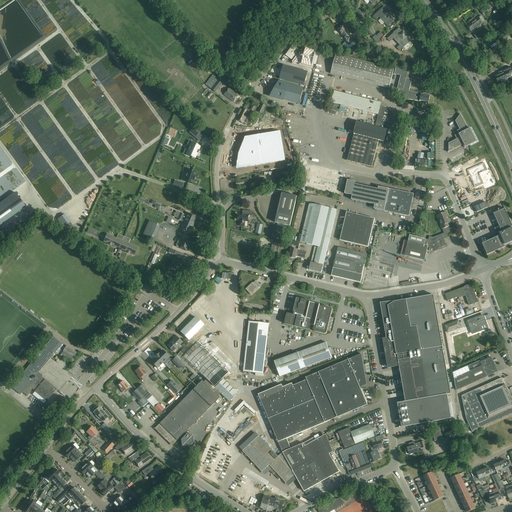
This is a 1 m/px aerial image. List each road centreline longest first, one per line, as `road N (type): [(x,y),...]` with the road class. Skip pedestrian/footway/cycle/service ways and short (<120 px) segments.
road 1 (unclassified): [(329,0),(284,44),(223,138),(216,172),(223,260)]
road 2 (unclassified): [(247,511),(156,449),(95,387)]
road 3 (primary): [(511,163),(470,72),(423,0)]
road 4 (unclassified): [(95,387),(223,260)]
road 5 (unclassified): [(393,467),(365,295)]
road 6 (unclassified): [(365,295),(223,260)]
